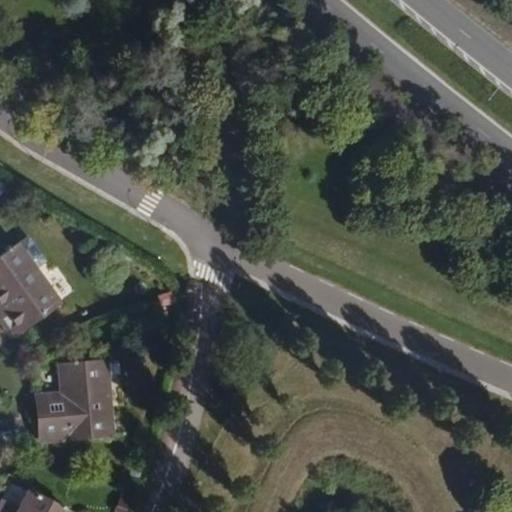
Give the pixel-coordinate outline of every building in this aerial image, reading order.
[(75,298),(24,245),(0,268),(0,301),(1,302),(7,295),(40,331),(75,298)] [(40,331),(7,295),(1,302),(35,336),(40,331)] [(113,436),(106,361),(58,365),(60,393),(62,412),(37,414),(39,440),(113,436)] [(37,414),(62,412),(60,393),(36,395),(37,414)] [(64,511),(25,491),(15,509),(13,511),(64,511)] [(0,511),(13,511),(15,509),(0,501),(0,511)]
